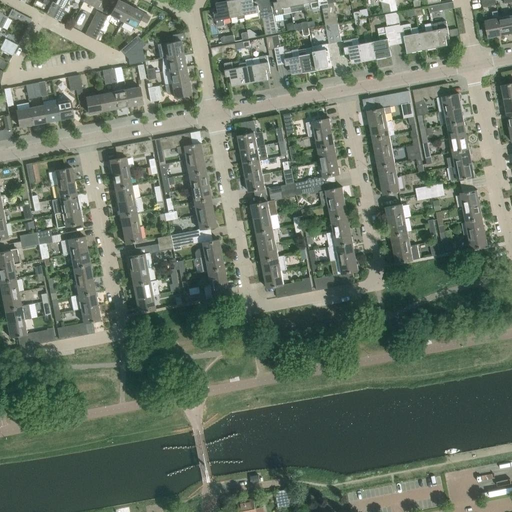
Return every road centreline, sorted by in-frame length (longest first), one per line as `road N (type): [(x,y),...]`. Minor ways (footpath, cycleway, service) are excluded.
road 1 (residential): [(212,116),(250,312),(316,300),(379,288),(342,92)]
road 2 (residential): [(0,358),(117,334),(85,141)]
road 3 (residential): [(42,16),(101,46),(105,64),(14,80),(13,71)]
road 4 (residential): [(511,245),(474,67)]
road 5 (residential): [(342,92),(474,67)]
road 6 (residential): [(212,116),(342,92)]
road 7 (residential): [(85,141),(212,116)]
